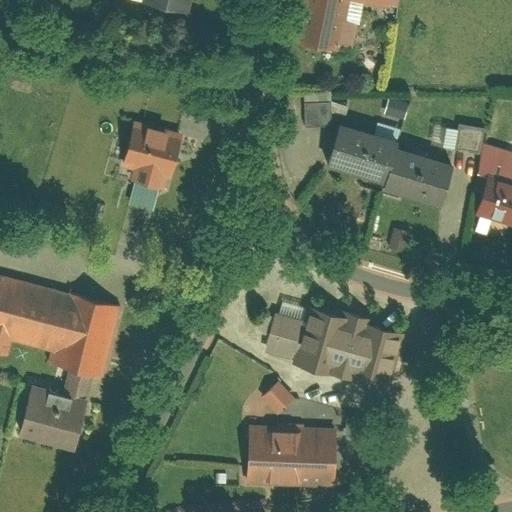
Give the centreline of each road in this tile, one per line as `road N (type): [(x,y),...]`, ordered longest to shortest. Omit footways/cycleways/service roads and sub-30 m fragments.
road 1 (residential): [(277,241),(241,275),(118,511)]
road 2 (residential): [(511,295),(310,269),(277,241)]
road 3 (residential): [(448,362),(476,509)]
road 4 (residential): [(260,0),(260,143)]
